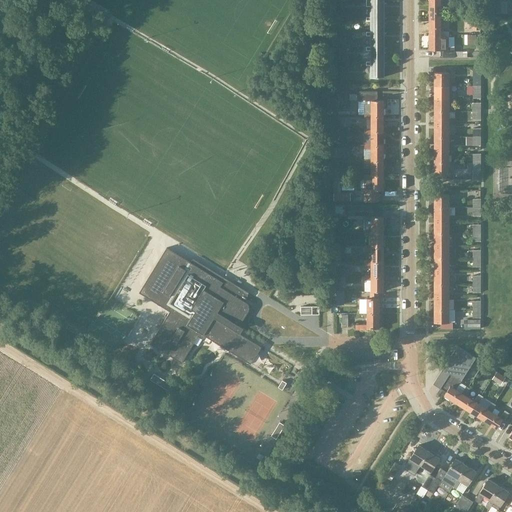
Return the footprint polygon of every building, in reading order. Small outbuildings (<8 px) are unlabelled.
[(366,2),(366,6),(370,6),(370,17),(384,17),(384,4),(386,4),(386,2),(384,2),(366,2)] [(441,16),(440,6),(440,3),(429,3),(429,18),(441,19),(441,21),(449,21),(449,16),(441,16)] [(366,17),(366,21),(370,21),(370,32),(384,32),(384,19),(386,19),(386,17),(384,17),(370,17),(366,17)] [(441,31),(441,21),(441,19),(429,18),(429,34),(441,34),(441,37),(448,37),(449,37),(449,31),(441,31)] [(366,32),(366,36),(370,36),(370,46),(384,46),(384,33),(386,33),(386,32),(384,32),(370,32),(366,32)] [(448,47),(448,37),(441,37),(441,34),(429,34),(429,50),(440,50),(440,57),(454,57),(454,47),(448,47)] [(366,46),(366,50),(370,50),(370,61),(384,61),(384,48),(386,48),(386,47),(384,47),(384,46),(370,46),(366,46)] [(366,61),(366,65),(370,65),(370,77),(384,77),(384,63),(386,63),(386,61),(384,61),(370,61),(366,61)] [(434,85),(448,86),(448,73),(434,73),(434,85)] [(480,86),(480,77),(472,77),(472,86),(480,86)] [(448,98),(448,86),(434,85),(434,98),(448,98)] [(472,94),(480,94),(480,86),(472,86),(472,94)] [(377,100),(377,91),(359,91),(359,101),(364,101),(364,114),(371,114),(371,116),(383,116),(383,100),(377,100)] [(434,111),(448,111),(448,98),(434,98),(434,111)] [(472,111),(480,111),(480,102),(472,102),(472,111)] [(434,124),(448,124),(448,111),(434,111),(434,124)] [(480,119),(480,111),(472,111),(472,120),(480,119)] [(383,131),(383,116),(371,116),(371,114),(364,114),(364,119),(371,119),(371,129),(371,130),(383,131)] [(434,136),(448,136),(448,124),(434,124),(434,136)] [(371,130),(371,129),(364,129),(364,144),(371,144),(371,145),(383,145),(383,131),(371,130)] [(434,149),(448,149),(448,136),(434,136),(434,149)] [(383,160),(383,145),(371,145),(371,144),(364,144),(364,148),(371,148),(371,159),(371,160),(383,160)] [(434,149),(434,162),(448,162),(448,149),(434,149)] [(481,153),(480,153),(473,153),(473,162),(481,162),(481,153)] [(364,159),(364,163),(364,167),(371,167),(371,175),(383,175),(383,160),(371,160),(371,159),(364,159)] [(434,175),(449,175),(448,162),(434,162),(434,175)] [(472,171),(472,175),(480,175),(480,170),(481,170),(481,162),(473,162),(472,169),(472,171)] [(378,190),(383,190),(383,175),(371,175),(364,175),(364,201),(378,201),(378,190)] [(350,201),(350,193),(333,193),(333,201),(350,201)] [(435,207),(449,207),(449,194),(434,194),(435,207)] [(481,199),(480,199),(476,198),(472,199),(472,207),(481,207),(481,199)] [(372,213),(372,204),(343,204),(343,213),(372,213)] [(449,220),(449,207),(435,207),(435,220),(449,220)] [(481,216),(481,207),(472,207),(473,216),(481,216)] [(371,232),(383,232),(383,217),(372,217),(372,216),(364,216),(364,221),(364,224),(364,231),(371,231),(371,232)] [(449,232),(449,220),(435,220),(435,232),(449,232)] [(473,233),(481,233),(481,224),(473,224),(473,233)] [(383,247),(383,232),(371,232),(371,231),(364,231),(364,236),(371,236),(371,246),(371,247),(383,247)] [(449,240),(449,232),(435,232),(435,246),(449,246),(452,246),(452,240),(449,240)] [(481,241),(481,233),(473,233),(473,241),(481,241)] [(371,247),(371,246),(364,245),(364,250),(371,250),(371,260),(371,262),(383,262),(383,247),(371,247)] [(449,259),(449,246),(435,246),(435,259),(449,259)] [(166,248),(139,292),(169,311),(150,343),(181,363),(198,336),(200,338),(201,338),(203,338),(204,338),(205,338),(206,337),(232,353),(250,364),(261,347),(236,331),(237,329),(239,326),(248,311),(249,310),(249,308),(249,306),(248,305),(247,304),(246,303),(244,301),(245,299),(248,295),(223,280),(222,282),(166,248)] [(481,250),(480,250),(473,250),(473,258),(481,258),(481,250)] [(481,267),(481,258),(473,258),(473,267),(481,267)] [(449,271),(449,259),(435,259),(435,271),(449,271)] [(371,262),(371,260),(364,260),(364,265),(371,265),(371,275),(371,276),(383,277),(383,262),(371,262)] [(449,284),(449,271),(435,271),(435,284),(449,284)] [(371,276),(371,275),(364,275),(364,280),(371,280),(371,291),(378,292),(383,292),(383,277),(371,276)] [(481,275),(480,275),(473,275),(473,284),(481,284),(481,275)] [(449,297),(449,284),(435,284),(435,297),(449,297)] [(481,292),(481,284),(473,284),(473,292),(481,292)] [(371,291),(369,291),(369,298),(367,298),(367,313),(379,313),(379,298),(378,298),(378,292),(371,291)] [(341,305),(341,293),(331,293),(331,305),(341,305)] [(435,310),(449,310),(449,297),(435,297),(435,310)] [(473,309),(481,309),(481,301),(473,301),(473,309)] [(319,306),(300,306),(300,315),(319,314),(319,306)] [(481,318),(481,309),(473,309),(473,318),(481,318)] [(449,322),(449,310),(435,310),(435,322),(449,322)] [(379,328),(379,313),(367,313),(367,325),(355,325),(355,329),(367,329),(367,328),(379,328)] [(480,319),(463,319),(463,326),(468,326),(468,328),(480,328),(480,319)] [(455,389),(474,359),(476,357),(457,345),(433,384),(434,384),(446,392),(444,395),(457,404),(463,394),(465,396),(470,388),(466,386),(460,393),(455,389)] [(174,394),(178,388),(153,374),(150,380),(174,394)] [(282,390),(286,383),(282,380),(278,387),(282,390)] [(476,403),(478,404),(483,397),(479,394),(473,401),(465,396),(463,394),(457,404),(470,412),(476,403)] [(489,411),(491,412),(496,405),(492,402),(487,409),(478,404),(476,403),(470,412),(483,420),(489,411)] [(489,411),(483,420),(497,428),(502,419),(504,420),(509,413),(505,410),(499,417),(491,412),(489,411)] [(409,458),(405,466),(409,468),(415,472),(428,451),(418,444),(409,458),(410,458),(409,458)] [(428,451),(415,472),(419,475),(424,467),(430,471),(439,457),(428,451)] [(451,486),(465,465),(455,458),(446,472),(440,468),(434,478),(427,489),(432,493),(439,481),(442,480),(451,486)] [(392,477),(400,465),(395,462),(394,462),(394,461),(387,473),(392,477)] [(451,486),(462,493),(475,471),(465,465),(451,486)] [(427,489),(434,478),(429,474),(422,486),(427,489)] [(489,499),(498,485),(487,479),(478,492),(479,493),(474,500),(478,503),(483,495),(489,499)] [(498,485),(489,499),(484,507),(489,509),(493,502),(499,506),(508,492),(498,485)] [(459,510),(467,498),(461,495),(454,507),(459,510)] [(467,498),(459,510),(462,511),(465,511),(472,501),(467,498)] [(511,511),(511,499),(503,511),(511,511)]
